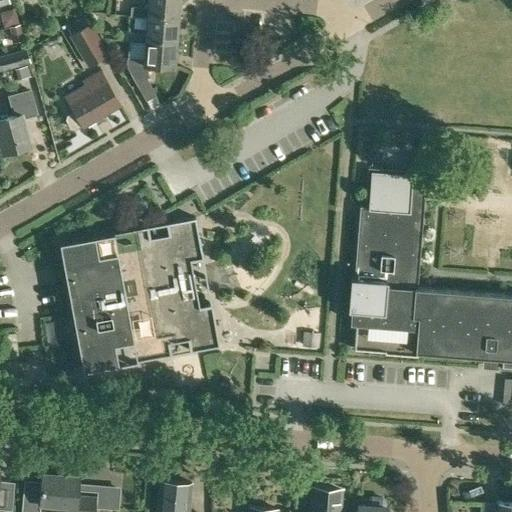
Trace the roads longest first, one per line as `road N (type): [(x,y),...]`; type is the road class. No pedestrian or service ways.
road 1 (residential): [(429,470),(382,447),(0,419)]
road 2 (residential): [(0,225),(199,112)]
road 3 (residential): [(199,112),(349,27)]
